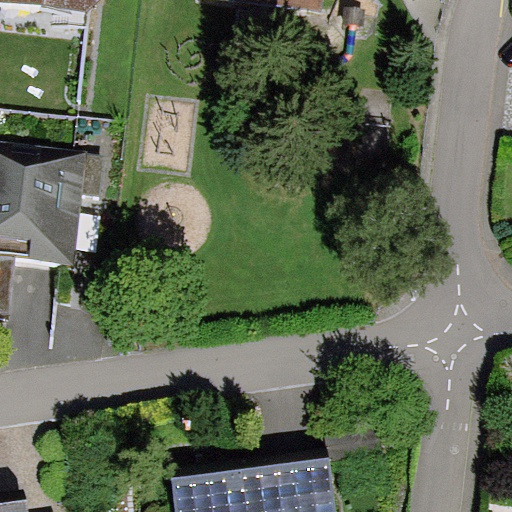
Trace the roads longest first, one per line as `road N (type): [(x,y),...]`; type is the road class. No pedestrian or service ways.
road 1 (residential): [(0,398),(455,335)]
road 2 (residential): [(486,0),(455,335)]
road 3 (residential): [(455,335),(436,511)]
